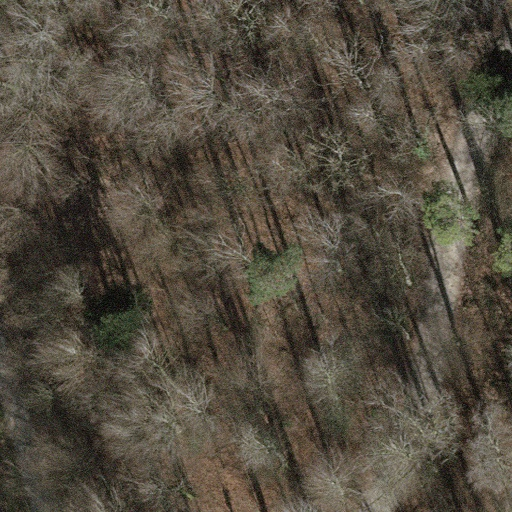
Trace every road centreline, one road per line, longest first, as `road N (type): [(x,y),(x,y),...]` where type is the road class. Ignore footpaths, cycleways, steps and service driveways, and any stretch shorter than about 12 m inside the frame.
road 1 (track): [(371,511),(405,462),(455,212),(511,44)]
road 2 (track): [(0,373),(44,511)]
